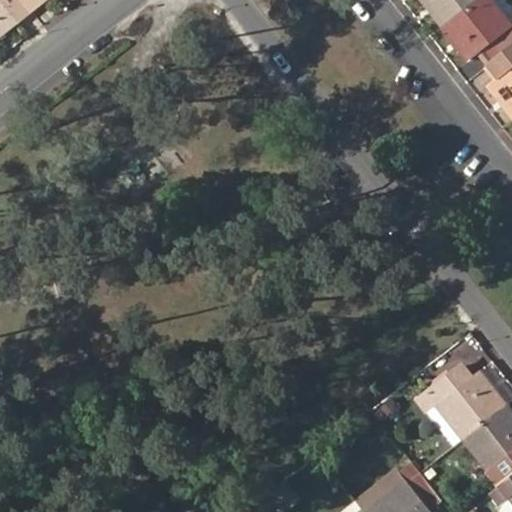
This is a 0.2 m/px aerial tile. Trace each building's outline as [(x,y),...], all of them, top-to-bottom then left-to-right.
[(0,0),(0,36),(20,20),(12,10),(24,0),(23,0),(0,0)] [(12,10),(20,20),(32,11),(24,0),(12,10)] [(24,0),(32,11),(45,1),(43,0),(24,0)] [(425,0),(444,24),(474,0),(425,0)] [(491,62),(511,45),(511,22),(494,0),(474,0),(444,24),(470,58),(481,50),(491,62)] [(490,82),(511,110),(511,45),(491,62),(500,74),(490,82)] [(325,192),(333,185),(317,165),(310,172),(325,192)] [(417,400),(452,447),(464,438),(507,404),(499,393),(480,369),(469,378),(460,366),(417,400)] [(511,474),(511,409),(507,404),(464,438),(490,472),(496,468),(505,480),(511,474)] [(433,511),(432,510),(443,501),(420,472),(412,461),(401,470),(407,478),(365,509),(366,511),(433,511)] [(399,467),(357,500),(365,509),(407,478),(401,470),(399,467)] [(503,511),(511,511),(511,474),(505,480),(491,490),(501,502),(498,505),(503,511)]
